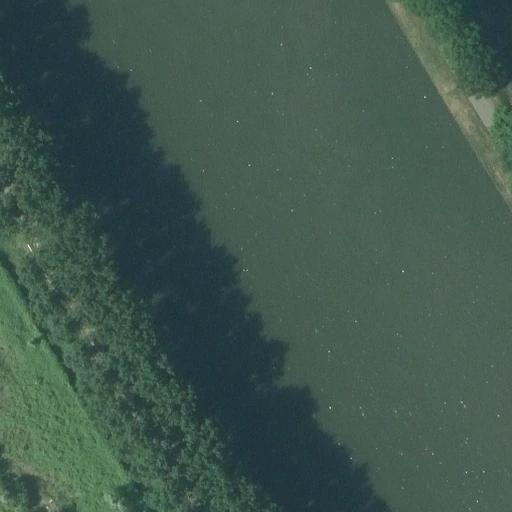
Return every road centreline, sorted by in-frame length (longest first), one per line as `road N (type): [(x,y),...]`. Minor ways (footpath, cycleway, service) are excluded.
road 1 (unclassified): [(0,168),(207,511)]
road 2 (track): [(101,511),(0,350)]
road 3 (unclassified): [(511,154),(422,0)]
